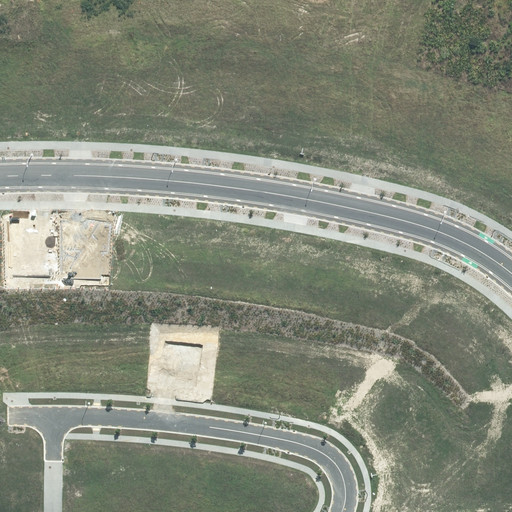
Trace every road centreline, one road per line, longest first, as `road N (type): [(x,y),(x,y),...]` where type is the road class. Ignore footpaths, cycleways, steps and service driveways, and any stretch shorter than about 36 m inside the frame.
road 1 (tertiary): [(511,273),(422,223),(299,197),(104,175),(0,174)]
road 2 (residential): [(15,413),(86,412),(294,438),(323,448),(345,472),(340,511)]
